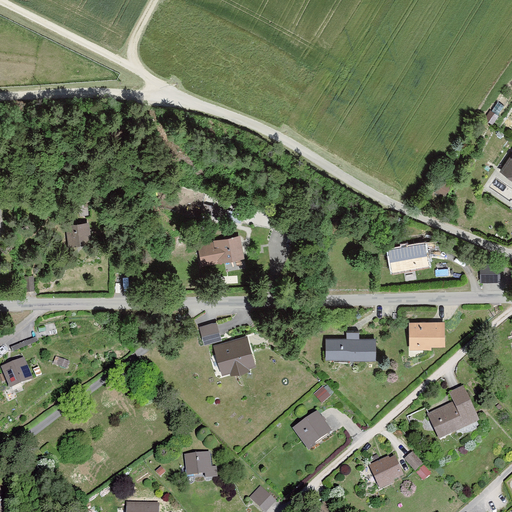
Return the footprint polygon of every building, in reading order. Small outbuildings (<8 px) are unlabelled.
[(511,156),(497,177),(511,188),(511,156)] [(8,207),(0,208),(0,233),(12,232),(8,207)] [(70,242),(95,242),(94,221),(70,221),(70,242)] [(216,245),(199,248),(203,268),(247,261),(242,235),(215,239),(216,245)] [(437,242),(400,249),(404,270),(441,263),(437,242)] [(482,263),(482,281),(503,280),(503,263),(482,263)] [(449,320),(412,321),(413,349),(450,348),(449,320)] [(224,322),(207,328),(213,343),(229,337),(224,322)] [(383,335),(331,335),(331,358),(383,358),(383,335)] [(255,337),(220,351),(230,375),(264,361),(255,337)] [(27,359),(6,370),(18,392),(39,380),(27,359)] [(453,405),(431,416),(443,441),(482,422),(466,390),(450,398),(453,405)] [(319,413),(296,431),(313,453),(336,435),(319,413)] [(415,450),(407,459),(419,470),(427,462),(415,450)] [(216,456),(190,457),(192,479),(217,478),(216,456)] [(399,457),(375,468),(384,488),(409,478),(399,457)] [(277,499),(260,484),(249,496),(265,511),(277,499)] [(15,511),(4,489),(0,490),(0,511),(15,511)]
